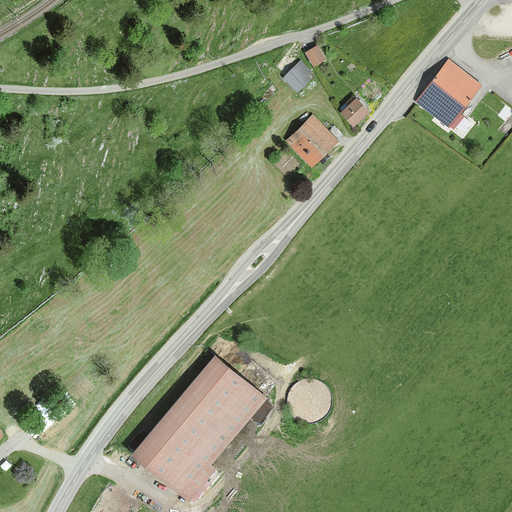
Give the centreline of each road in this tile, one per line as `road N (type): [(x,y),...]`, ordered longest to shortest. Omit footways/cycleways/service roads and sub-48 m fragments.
road 1 (tertiary): [(56,511),(118,415),(479,4)]
road 2 (unclassified): [(400,0),(153,81),(83,90),(0,87)]
